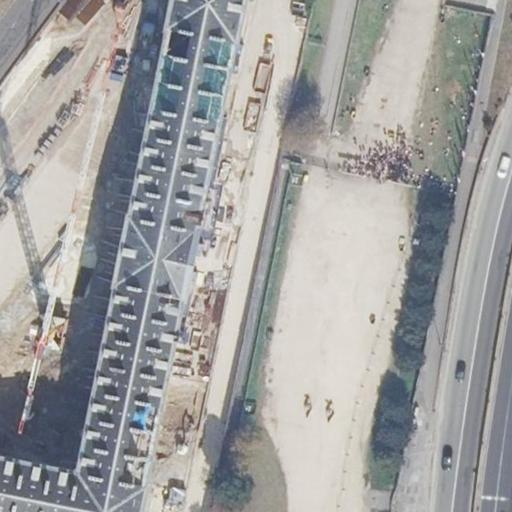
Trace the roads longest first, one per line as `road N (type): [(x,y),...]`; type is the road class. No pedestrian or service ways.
road 1 (primary): [(511,182),(452,511)]
road 2 (track): [(378,182),(328,500)]
road 3 (track): [(378,182),(414,0)]
